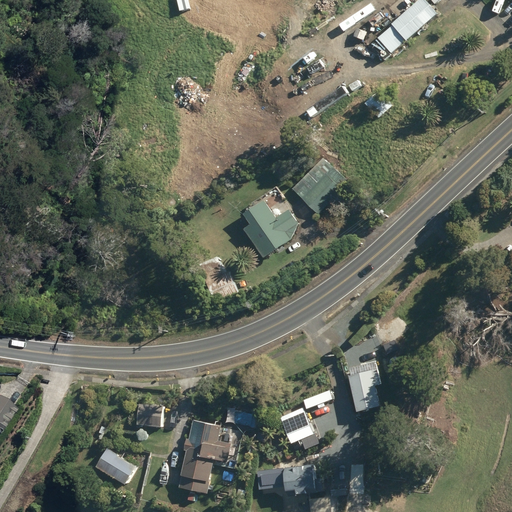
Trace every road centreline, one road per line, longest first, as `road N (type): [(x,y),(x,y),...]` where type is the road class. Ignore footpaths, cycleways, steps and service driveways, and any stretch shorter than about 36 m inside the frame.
road 1 (tertiary): [(511,132),(350,277),(253,335),(155,357),(72,357),(0,345)]
road 2 (unknown): [(389,0),(363,20),(351,43),(356,72),(377,78),(469,62)]
